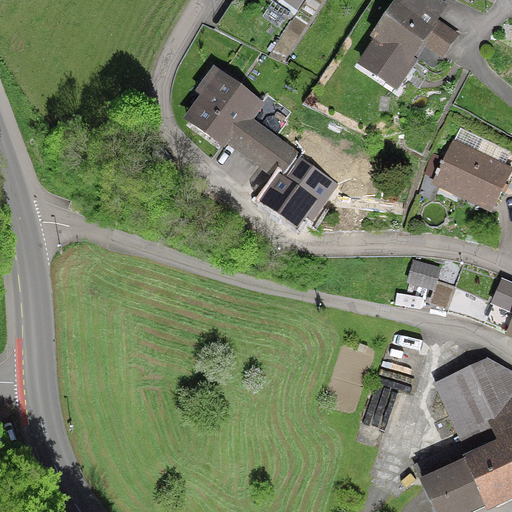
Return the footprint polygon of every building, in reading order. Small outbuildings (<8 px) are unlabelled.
[(433,24),(443,9),(429,0),(405,0),(399,10),(398,9),(360,67),(394,90),(409,68),(405,66),(420,43),(441,57),(454,38),(433,24)] [(190,126),(220,148),(225,141),(257,164),(273,142),(247,123),(259,107),(223,81),(190,126)] [(257,164),(281,182),(294,172),(301,163),(273,142),(257,164)] [(456,190),(492,208),(509,174),(451,146),(441,165),(439,164),(438,166),(440,167),(437,173),(435,172),(433,177),(435,178),(432,185),(454,196),(456,190)] [(294,172),(281,182),(262,208),(293,230),(300,219),(307,224),(318,208),(303,197),(312,184),(294,172)] [(407,285),(431,292),(437,272),(412,266),(407,285)] [(511,322),(506,337),(511,339),(511,289),(500,284),(491,306),(511,314),(511,322)] [(486,509),(511,496),(511,378),(484,364),(436,387),(470,460),(466,461),(468,466),(421,488),(432,511),(465,511),(484,504),(486,509)]
